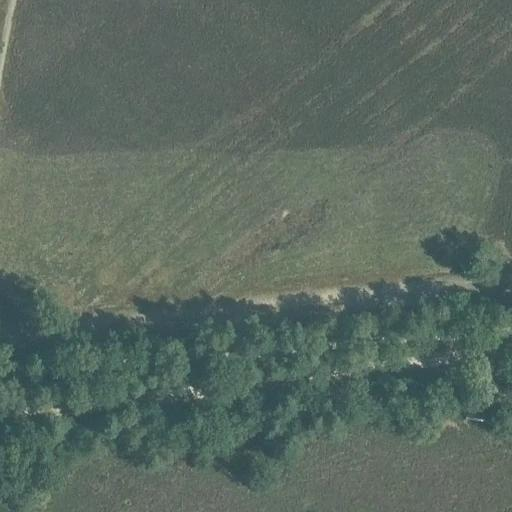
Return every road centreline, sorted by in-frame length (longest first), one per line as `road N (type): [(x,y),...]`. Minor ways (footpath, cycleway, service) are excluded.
road 1 (track): [(511,345),(0,417)]
road 2 (track): [(511,282),(0,336)]
